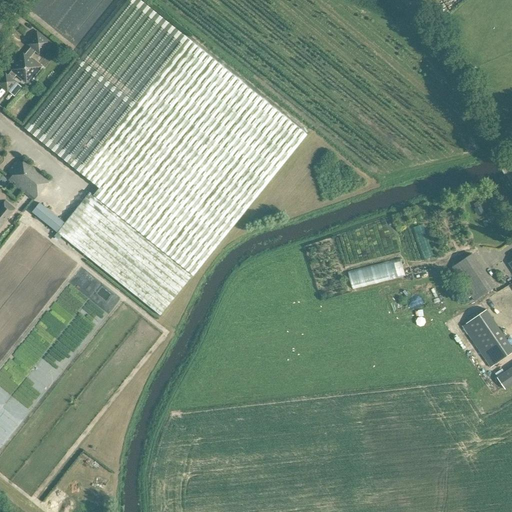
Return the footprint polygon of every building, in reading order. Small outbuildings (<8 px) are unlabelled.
[(136,0),(126,0),(24,128),(99,188),(93,195),(89,192),(57,232),(160,315),(192,275),(193,276),(306,136),(136,0)] [(49,42),(44,38),(36,31),(32,37),(33,38),(28,44),(31,46),(7,75),(4,73),(0,78),(0,84),(7,91),(15,81),(12,79),(17,73),(26,80),(32,72),(35,74),(41,66),(37,63),(43,56),(40,53),(49,42)] [(8,180),(16,186),(33,200),(49,181),(23,161),(22,162),(18,159),(7,172),(12,175),(8,180)] [(0,225),(7,217),(7,218),(15,209),(5,201),(0,206),(0,225)] [(63,222),(39,202),(31,212),(55,231),(63,222)] [(473,207),(476,215),(483,212),(479,204),(473,207)] [(472,252),(452,266),(475,299),(494,286),(472,252)] [(351,288),(403,277),(400,259),(347,270),(351,288)] [(511,347),(487,309),(467,323),(495,365),(511,353),(511,347)] [(511,364),(497,375),(505,387),(511,382),(511,364)]
